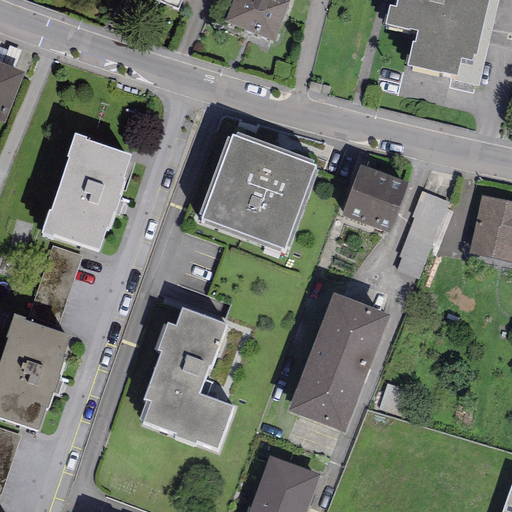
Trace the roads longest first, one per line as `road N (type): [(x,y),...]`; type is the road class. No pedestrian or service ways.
road 1 (residential): [(0,13),(266,107),(511,165)]
road 2 (unknown): [(438,149),(326,488)]
road 3 (unknown): [(477,157),(509,0)]
